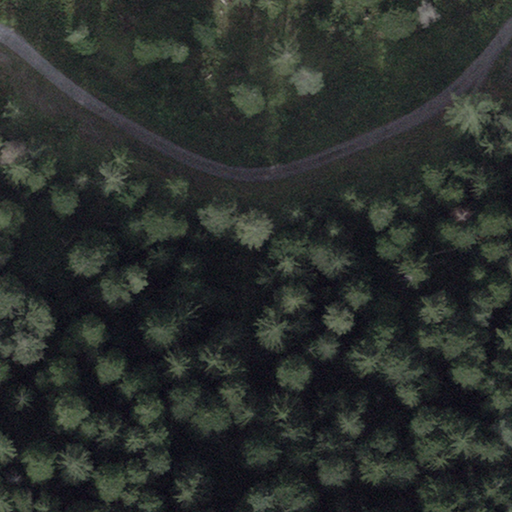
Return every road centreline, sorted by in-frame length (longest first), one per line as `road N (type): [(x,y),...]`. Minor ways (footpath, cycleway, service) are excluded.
road 1 (track): [(0,176),(159,377),(197,444),(220,456),(371,484),(423,481),(511,459)]
road 2 (track): [(511,27),(452,96),(330,156),(258,173),(223,171),(169,149),(66,85),(0,31)]
